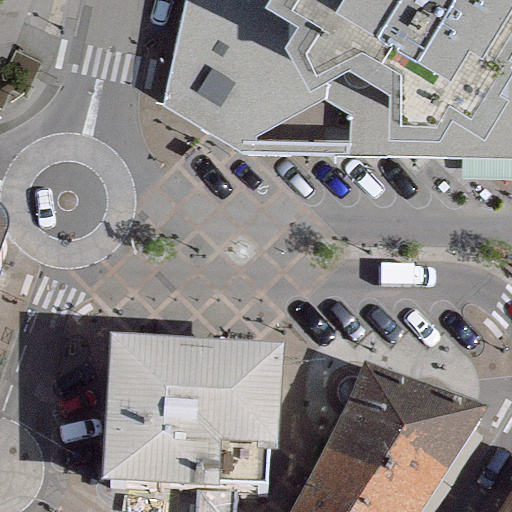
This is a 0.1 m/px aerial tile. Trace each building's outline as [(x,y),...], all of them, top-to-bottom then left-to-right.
[(511,0),(194,0),(174,93),(209,114),(245,136),(270,122),(324,93),(357,114),(358,136),(511,139),(511,0)] [(0,288),(7,268),(9,257),(7,248),(0,238),(0,288)] [(264,331),(262,352),(318,355),(320,335),(264,331)] [(118,490),(161,492),(237,497),(272,499),(279,374),(202,370),(162,367),(123,365),(115,490),(118,490)] [(426,511),(484,422),(429,401),(374,381),(320,489),(307,511),(426,511)]
